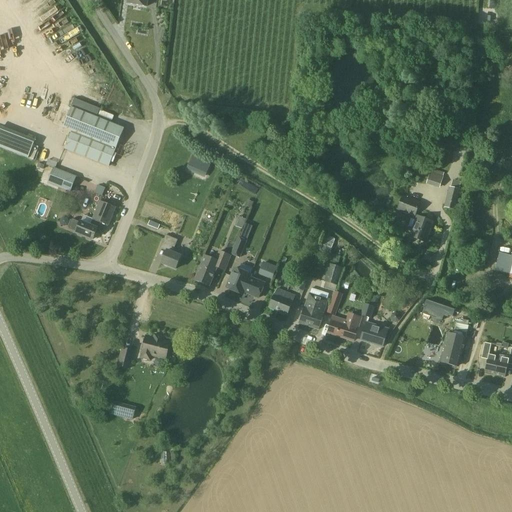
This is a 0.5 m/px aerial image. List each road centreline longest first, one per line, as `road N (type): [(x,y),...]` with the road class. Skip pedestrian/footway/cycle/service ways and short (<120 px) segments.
road 1 (residential): [(511,397),(343,355),(109,268)]
road 2 (track): [(161,122),(198,128),(413,271),(436,268)]
road 3 (unclassified): [(91,0),(161,122),(109,268)]
road 4 (unclassified): [(80,511),(0,325)]
